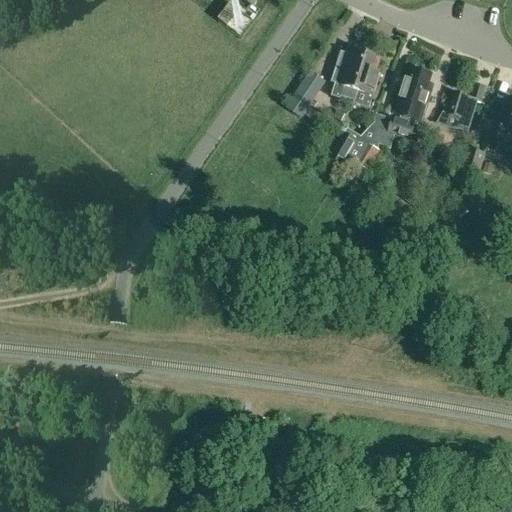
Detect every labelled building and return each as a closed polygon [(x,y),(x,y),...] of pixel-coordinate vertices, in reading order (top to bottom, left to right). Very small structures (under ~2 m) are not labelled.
[(230,5),(218,21),(228,28),(240,12),(230,5)] [(335,96),(352,102),(366,57),(344,50),(334,84),(338,85),(335,96)] [(366,57),(352,102),(354,103),(353,105),(369,110),(380,75),(376,74),(380,62),(366,57)] [(406,81),(394,117),(399,119),(398,123),(413,128),(417,117),(423,119),(432,89),(428,87),(431,77),(413,72),(410,82),(406,81)] [(286,110),(300,119),(320,89),(306,80),(286,110)] [(442,113),(437,124),(444,126),(457,130),(468,133),(471,124),(478,102),(467,98),(467,100),(454,95),(448,114),(442,113)] [(487,143),(498,147),(496,152),(508,156),(511,142),(511,101),(507,100),(499,126),(493,124),(487,143)] [(381,118),(379,124),(377,123),(362,142),(390,150),(394,137),(409,141),(413,128),(398,123),(381,118)] [(343,136),(329,160),(343,168),(357,143),(361,137),(346,129),(345,131),(342,129),(339,133),(343,136)] [(366,146),(355,165),(367,172),(379,153),(366,146)] [(470,152),(461,179),(475,183),(483,156),(470,152)] [(435,204),(403,181),(395,193),(427,216),(435,204)] [(273,279),(275,275),(278,267),(262,259),(247,253),(246,255),(242,265),(244,266),(243,267),(243,269),(251,274),(253,271),(273,279)] [(34,392),(14,390),(13,396),(10,409),(30,411),(33,398),(34,392)]
